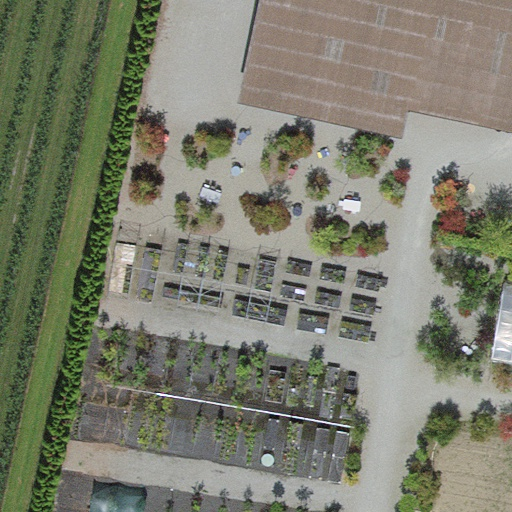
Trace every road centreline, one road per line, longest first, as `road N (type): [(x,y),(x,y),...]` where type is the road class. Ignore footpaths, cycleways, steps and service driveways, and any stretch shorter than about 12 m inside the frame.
road 1 (track): [(363,511),(414,233),(447,163),(511,153)]
road 2 (track): [(354,511),(110,467)]
road 3 (track): [(386,384),(511,403)]
